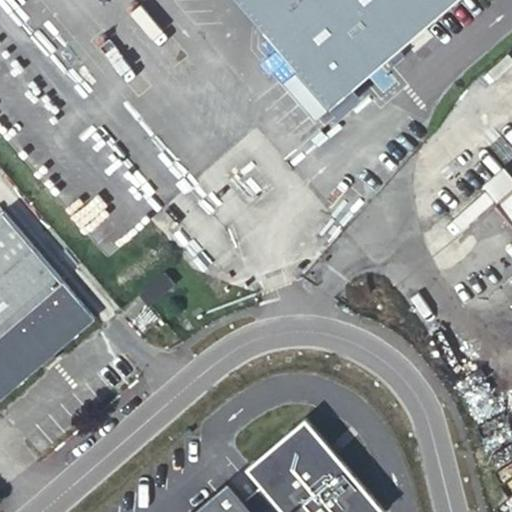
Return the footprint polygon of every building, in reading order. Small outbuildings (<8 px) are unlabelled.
[(233,0),(292,69),(323,105),(445,0),(233,0)] [(279,80),(310,116),(323,105),(292,69),(279,80)] [(491,186),(501,198),(511,188),(511,175),(509,171),(491,186)] [(511,188),(501,198),(511,211),(511,188)] [(0,400),(95,318),(3,211),(0,212),(0,400)] [(139,294),(150,307),(175,287),(164,274),(139,294)] [(234,511),(223,498),(206,511),(388,511),(316,425),(252,478),(266,495),(244,511),(234,511)]
